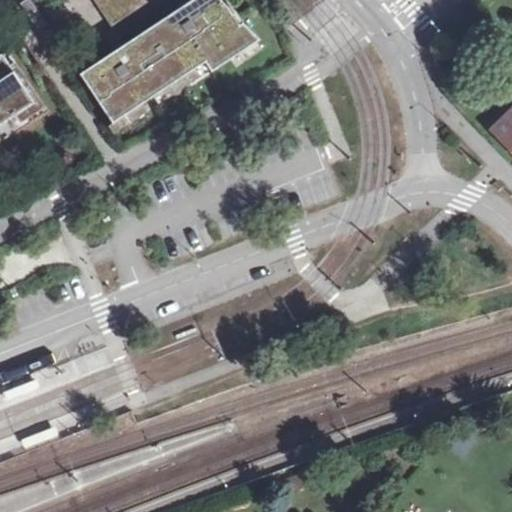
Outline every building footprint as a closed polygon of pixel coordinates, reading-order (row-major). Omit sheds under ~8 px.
[(193,0),(180,9),(129,43),(114,54),(82,75),(114,124),(206,61),(212,71),(260,40),(243,23),(240,26),(228,7),(220,0),(193,0)] [(94,0),(112,27),(151,0),(94,0)] [(183,0),(177,5),(180,9),(193,0),(183,0)] [(111,49),(114,54),(129,43),(126,39),(111,49)] [(0,124),(35,102),(3,54),(0,55),(0,124)] [(511,110),(494,127),(511,147),(511,110)] [(38,380),(4,394),(7,403),(42,389),(40,385),(38,380)] [(58,429),(22,442),(25,451),(61,438),(58,429)] [(348,460),(289,477),(292,488),(352,471),(348,460)]
